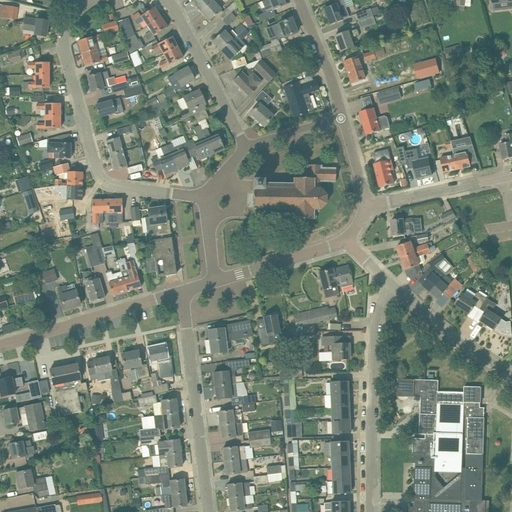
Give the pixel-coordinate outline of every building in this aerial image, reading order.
[(200,12),(213,0),(194,0),(192,2),(193,2),(201,11),(200,11),(200,12)] [(213,0),(200,12),(201,12),(201,11),(209,20),(209,21),(214,16),(215,17),(216,15),(216,14),(223,21),(231,13),(238,7),(235,1),(222,12),(216,5),(221,0),(213,0)] [(283,0),(265,0),(262,2),(266,13),(285,5),(283,0)] [(336,4),(324,9),(330,24),(349,17),(343,2),(336,5),(336,4)] [(18,8),(4,6),(2,18),(16,20),(18,8)] [(147,26),(160,17),(154,7),(141,16),(134,21),(137,25),(143,21),(147,26)] [(358,22),(373,16),(380,14),(377,7),(370,9),(355,14),(358,22)] [(236,17),(231,13),(223,21),(227,26),(236,17)] [(375,24),(373,16),(358,22),(361,29),(375,24)] [(27,17),(24,30),(35,32),(34,35),(46,37),(48,21),(37,19),(27,17)] [(160,17),(147,26),(151,31),(144,36),(147,40),(154,36),(167,27),(160,17)] [(265,29),(271,42),(277,40),(284,37),(285,37),(297,32),(291,18),(265,29)] [(407,25),(405,18),(397,21),(399,28),(407,25)] [(123,39),(134,33),(128,20),(118,24),(123,39)] [(116,21),(102,25),(105,34),(118,30),(116,21)] [(221,50),(247,26),(244,22),(241,25),(233,32),(232,31),(228,35),(224,31),(219,35),(217,36),(217,37),(212,41),(213,42),(213,41),(221,50)] [(255,33),(258,26),(253,24),(248,26),(252,32),(255,33)] [(221,50),(220,51),(221,51),(229,59),(229,60),(245,45),(240,40),(248,33),(245,29),(247,27),(247,26),(221,50)] [(347,32),(334,36),(340,51),(353,47),(350,39),(359,36),(357,29),(348,32),(347,32)] [(137,40),(134,33),(123,39),(130,53),(143,46),(139,39),(137,40)] [(78,41),(81,54),(96,49),(94,42),(102,40),(101,35),(78,41)] [(160,49),(163,55),(177,47),(172,37),(157,44),(157,45),(151,48),(153,53),(160,49)] [(282,52),(279,44),(260,51),(263,59),(282,52)] [(183,58),(177,47),(163,55),(166,60),(159,64),(162,68),(168,65),(169,65),(183,58)] [(363,54),(366,61),(375,58),(385,54),(383,48),(363,54)] [(99,57),(96,49),(81,54),(85,66),(108,60),(107,55),(99,57)] [(137,51),(130,55),(134,67),(142,63),(137,51)] [(21,60),(19,52),(8,55),(10,63),(21,60)] [(129,60),(127,52),(123,53),(111,56),(113,64),(129,60)] [(398,75),(409,72),(405,54),(394,57),(398,75)] [(365,79),(360,65),(357,56),(343,61),(351,84),(365,79)] [(247,64),(244,57),(231,62),(234,69),(247,64)] [(440,73),(436,58),(414,65),(418,80),(440,73)] [(276,75),(261,60),(245,66),(249,69),(243,75),(241,73),(233,81),(248,97),(257,88),(256,88),(262,82),(253,74),(256,71),(268,83),(276,75)] [(35,75),(49,75),(49,63),(35,63),(28,63),(28,68),(35,68),(35,75)] [(168,92),(164,95),(167,100),(176,95),(174,90),(194,80),(188,68),(174,74),(174,75),(168,78),(172,86),(166,88),(168,92)] [(99,73),(88,77),(92,92),(104,89),(104,88),(111,86),(113,93),(130,88),(128,81),(116,85),(114,77),(109,78),(107,71),(100,73),(99,73)] [(49,75),(35,75),(35,82),(28,82),(28,88),(36,88),(49,88),(49,75)] [(127,79),(128,81),(130,88),(141,85),(138,76),(127,79)] [(419,82),(421,90),(432,87),(430,79),(419,82)] [(318,90),(315,80),(299,85),(298,83),(284,87),(294,118),(308,113),(308,112),(306,108),(302,95),(318,90)] [(143,94),(140,86),(123,91),(126,99),(143,94)] [(401,94),(399,88),(385,92),(387,98),(401,94)] [(183,120),(194,115),(205,109),(203,105),(205,104),(199,91),(182,98),(187,108),(179,112),(183,120)] [(262,91),(254,100),(258,105),(250,115),(264,127),(274,116),(265,108),(272,100),(262,91)] [(360,98),(362,105),(371,104),(370,96),(360,98)] [(149,107),(150,108),(159,104),(155,97),(147,101),(149,107)] [(111,100),(96,105),(99,117),(115,113),(113,107),(121,104),(119,99),(111,101),(111,100)] [(160,103),(159,104),(150,108),(154,120),(158,130),(162,128),(158,117),(162,116),(159,111),(169,106),(167,100),(160,103)] [(45,116),(60,116),(60,104),(45,103),(45,104),(36,104),(36,109),(45,109),(45,116)] [(15,115),(14,108),(6,109),(7,116),(15,115)] [(360,112),(366,135),(380,131),(391,128),(388,117),(385,116),(376,118),(374,108),(360,112)] [(205,109),(194,115),(198,122),(205,119),(209,117),(205,109)] [(60,116),(45,116),(45,123),(37,123),(37,128),(45,128),(44,128),(60,128),(60,116)] [(207,128),(209,127),(205,119),(198,122),(199,125),(200,125),(202,130),(207,128)] [(131,125),(116,130),(118,135),(132,131),(131,125)] [(212,154),(199,125),(194,128),(193,129),(196,135),(197,136),(198,136),(201,143),(195,145),(192,139),(186,142),(192,157),(198,155),(200,160),(212,154)] [(199,125),(212,154),(223,149),(218,135),(211,138),(207,128),(202,130),(200,125),(199,125)] [(511,132),(506,134),(508,142),(500,144),(503,160),(511,157),(511,132)] [(33,141),(30,134),(16,138),(19,146),(33,141)] [(59,143),(59,136),(47,139),(47,153),(53,153),(53,158),(70,159),(70,143),(59,143)] [(110,155),(123,152),(118,137),(106,141),(110,155)] [(453,148),(452,141),(445,142),(447,149),(453,148)] [(172,143),(166,146),(177,169),(189,164),(187,159),(192,157),(186,142),(174,148),(172,143)] [(453,155),(457,170),(471,167),(469,161),(477,159),(473,144),(452,150),(453,155)] [(165,174),(177,169),(166,146),(161,148),(166,158),(159,161),(157,156),(151,158),(156,171),(162,169),(165,174)] [(417,147),(419,158),(427,157),(426,146),(417,147)] [(17,150),(8,147),(4,155),(14,159),(17,150)] [(417,179),(434,175),(430,158),(419,161),(416,151),(403,154),(407,171),(415,169),(417,179)] [(123,152),(110,155),(114,170),(127,166),(123,152)] [(457,170),(453,155),(440,158),(443,173),(457,170)] [(53,167),(51,160),(38,164),(41,171),(53,167)] [(394,184),(388,161),(374,164),(380,187),(394,184)] [(82,172),(71,172),(68,163),(53,167),(56,176),(67,173),(67,184),(63,184),(63,186),(82,186),(82,172)] [(253,213),(261,213),(291,214),(291,219),(293,219),(314,219),(316,219),(316,212),(319,212),(319,210),(320,210),(326,203),(326,195),(320,189),(320,182),(335,182),(336,168),(322,168),(322,165),(307,165),(306,178),(293,178),(293,179),(291,179),(291,184),(264,183),(264,180),(252,180),(252,190),(253,190),(253,195),(255,195),(255,201),(254,201),(253,201),(253,213)] [(30,189),(26,177),(19,179),(22,191),(30,189)] [(63,186),(61,186),(55,186),(55,191),(61,191),(60,200),(82,200),(82,186),(63,186)] [(31,190),(23,193),(25,200),(33,198),(31,190)] [(511,215),(511,194),(503,196),(507,216),(511,215)] [(494,198),(498,218),(507,216),(503,196),(494,198)] [(489,220),(498,218),(494,198),(485,199),(489,220)] [(107,200),(108,213),(113,213),(113,223),(122,222),(122,199),(107,200)] [(485,199),(477,201),(481,221),(489,220),(485,199)] [(108,213),(107,200),(92,200),(93,223),(103,223),(103,213),(108,213)] [(481,221),(477,201),(467,203),(471,223),(481,221)] [(138,207),(130,208),(132,222),(140,220),(138,207)] [(150,241),(171,238),(169,219),(166,219),(164,207),(148,209),(149,217),(144,218),(147,241),(150,241)] [(74,218),(72,209),(58,212),(60,221),(74,218)] [(452,210),(441,216),(445,223),(456,217),(452,210)] [(403,219),(391,221),(393,236),(415,233),(415,232),(423,231),(421,218),(403,220),(403,219)] [(93,246),(93,248),(101,246),(98,233),(90,236),(93,246)] [(397,247),(401,258),(433,247),(433,246),(434,246),(431,236),(428,237),(428,234),(417,236),(418,243),(419,243),(420,246),(413,249),(411,242),(397,247)] [(463,237),(457,240),(460,245),(465,242),(463,237)] [(150,241),(151,254),(152,259),(174,257),(171,238),(150,241)] [(133,243),(127,244),(130,257),(137,255),(133,243)] [(29,249),(35,264),(44,261),(38,246),(29,249)] [(91,267),(99,265),(94,249),(93,248),(93,246),(85,248),(91,267)] [(94,249),(99,265),(105,263),(104,260),(105,260),(101,246),(93,248),(94,249)] [(433,247),(401,258),(405,270),(413,267),(414,269),(419,273),(421,270),(419,265),(424,263),(426,260),(424,256),(431,253),(431,252),(435,251),(433,247)] [(440,280),(447,274),(436,265),(446,259),(442,253),(428,263),(431,267),(428,270),(419,281),(423,284),(422,285),(430,291),(440,280)] [(174,257),(152,259),(143,261),(145,273),(156,272),(157,277),(166,276),(167,277),(172,275),(176,274),(176,273),(177,272),(175,268),(174,257)] [(123,279),(127,291),(141,287),(133,261),(125,263),(127,270),(121,272),(122,279),(123,279)] [(341,284),(342,287),(353,284),(348,265),(337,268),(341,284)] [(341,284),(337,268),(333,269),(332,269),(318,273),(319,273),(323,289),(326,298),(336,295),(339,294),(336,286),(337,286),(341,284)] [(58,280),(54,269),(48,271),(52,283),(58,280)] [(82,273),(84,280),(91,302),(104,298),(98,279),(92,281),(89,271),(82,273)] [(105,273),(112,296),(127,291),(123,279),(122,279),(114,281),(111,271),(105,273)] [(440,280),(430,291),(439,299),(444,293),(450,299),(462,285),(455,279),(454,281),(447,274),(440,280)] [(58,289),(64,310),(80,305),(75,287),(67,290),(66,286),(58,289)] [(17,304),(35,298),(33,291),(15,297),(17,304)] [(480,309),(486,299),(477,293),(472,300),(462,294),(455,305),(470,314),(475,306),(480,309)] [(486,299),(480,309),(486,312),(480,321),(495,330),(495,329),(500,332),(502,334),(505,334),(507,335),(510,335),(511,335),(510,321),(506,322),(502,319),(491,312),(496,305),(486,299)] [(330,319),(327,306),(294,315),(296,327),(330,319)] [(276,315),(263,317),(266,331),(258,332),(260,346),(274,343),(272,335),(279,334),(276,315)] [(253,335),(250,320),(221,326),(221,329),(208,330),(208,331),(211,354),(227,352),(226,340),(253,335)] [(289,338),(290,350),(302,349),(301,337),(289,338)] [(340,337),(322,338),(322,345),(325,345),(325,352),(332,352),(332,360),(349,359),(349,344),(340,344),(340,337)] [(164,346),(148,349),(151,362),(158,361),(160,378),(173,377),(171,356),(166,356),(164,346)] [(138,351),(121,355),(124,369),(134,367),(137,380),(149,377),(147,367),(141,368),(141,366),(141,365),(138,351)] [(93,361),(87,363),(90,380),(97,379),(97,381),(112,378),(111,370),(109,357),(101,359),(99,358),(96,358),(94,360),(93,360),(93,361)] [(250,367),(249,359),(246,359),(236,360),(236,368),(250,367)] [(77,364),(63,367),(73,413),(81,411),(77,393),(87,391),(86,383),(81,384),(77,364)] [(59,416),(73,413),(63,367),(50,369),(53,386),(57,402),(58,407),(59,416)] [(213,373),(215,386),(236,384),(234,371),(213,373)] [(159,372),(151,374),(153,386),(155,394),(168,391),(167,383),(162,384),(159,372)] [(12,379),(11,377),(0,379),(0,390),(1,397),(14,394),(13,387),(23,385),(21,377),(12,379)] [(421,395),(421,400),(418,400),(418,407),(423,408),(422,414),(420,414),(420,434),(426,434),(425,439),(413,438),(413,452),(483,454),(483,453),(484,440),(483,440),(483,439),(484,439),(484,438),(483,438),(483,434),(484,434),(484,433),(483,433),(484,433),(485,419),(484,419),(484,418),(485,418),(484,418),(484,413),(485,413),(484,413),(484,408),(485,408),(477,408),(477,403),(480,403),(479,403),(480,388),(481,388),(481,387),(463,387),(463,392),(438,392),(439,380),(415,380),(397,379),(397,397),(414,397),(414,395),(421,395)] [(283,384),(284,397),(295,397),(294,380),(282,380),(282,384),(283,384)] [(30,397),(31,400),(41,398),(38,381),(27,383),(28,385),(30,397)] [(49,393),(46,381),(39,382),(41,394),(49,393)] [(330,382),(330,395),(348,394),(348,382),(330,382)] [(217,399),(237,397),(236,384),(215,386),(217,399)] [(212,386),(205,387),(206,399),(214,398),(212,386)] [(123,401),(121,393),(120,387),(111,388),(114,403),(123,401)] [(130,392),(121,393),(123,401),(132,399),(130,392)] [(330,395),(331,408),(349,407),(348,394),(330,395)] [(100,395),(91,395),(91,404),(99,404),(100,395)] [(155,395),(152,395),(141,398),(137,398),(139,407),(157,403),(155,395)] [(255,395),(247,396),(241,396),(242,404),(254,403),(256,403),(255,395)] [(295,397),(284,397),(285,410),(296,410),(295,397)] [(161,401),(161,403),(162,415),(178,413),(176,399),(161,401)] [(15,408),(2,411),(5,425),(18,423),(17,415),(26,413),(30,432),(45,429),(40,403),(25,406),(25,407),(16,408),(15,408)] [(255,411),(254,403),(242,404),(242,412),(255,411)] [(331,408),(332,421),(349,420),(349,407),(331,408)] [(218,412),(220,425),(241,423),(240,410),(218,412)] [(297,422),(296,410),(285,410),(286,423),(294,423),(297,422)] [(139,430),(140,438),(160,436),(159,430),(179,428),(178,413),(162,415),(155,416),(153,416),(155,428),(139,430)] [(281,419),(270,421),(271,431),(282,430),(281,419)] [(349,420),(332,421),(332,433),(350,433),(349,420)] [(243,436),(241,423),(220,425),(221,439),(243,436)] [(287,433),(294,432),(294,423),(286,423),(287,433)] [(90,435),(86,427),(79,430),(82,438),(90,435)] [(103,441),(101,430),(92,431),(93,442),(103,441)] [(247,433),(248,440),(270,438),(269,430),(247,433)] [(33,434),(34,441),(47,438),(46,431),(33,434)] [(159,456),(180,453),(179,440),(166,441),(160,442),(160,436),(140,438),(141,446),(146,445),(149,450),(149,456),(159,455),(159,456)] [(270,438),(248,440),(249,448),(271,446),(270,438)] [(22,442),(9,444),(12,459),(25,456),(25,459),(34,457),(33,454),(35,454),(33,446),(31,447),(30,440),(22,442)] [(287,444),(288,457),(298,457),(297,440),(291,440),(292,444),(287,444)] [(331,455),(349,454),(348,441),(330,442),(331,455)] [(104,453),(105,444),(96,444),(95,453),(104,453)] [(222,448),(224,462),(238,460),(246,460),(244,446),(222,448)] [(482,471),(482,470),(483,470),(483,469),(482,469),(483,454),(413,452),(412,463),(417,463),(417,468),(415,467),(415,468),(415,469),(414,482),(415,482),(415,483),(414,483),(414,484),(415,484),(414,484),(414,498),(414,499),(420,499),(420,507),(409,507),(408,511),(461,511),(489,511),(489,501),(490,501),(481,500),(482,485),(483,485),(482,485),(482,484),(483,484),(483,471),(482,471)] [(180,453),(159,456),(160,468),(169,467),(169,468),(182,466),(180,453)] [(349,467),(349,454),(331,455),(331,468),(349,467)] [(299,469),(298,457),(288,457),(289,470),(294,470),(299,469)] [(239,468),(238,460),(224,462),(226,475),(247,473),(247,467),(239,468)] [(266,467),(267,475),(281,473),(281,472),(285,472),(285,465),(280,466),(280,465),(266,467)] [(332,481),(350,480),(349,467),(331,468),(332,481)] [(144,471),(144,478),(158,476),(158,469),(144,471)] [(30,470),(15,473),(19,489),(33,486),(34,492),(38,491),(39,497),(49,495),(45,476),(31,479),(30,470)] [(268,483),(268,482),(280,481),(282,480),(281,474),(267,475),(253,477),(254,485),(268,483)] [(159,483),(158,476),(144,478),(139,478),(139,484),(145,483),(145,484),(159,483)] [(160,495),(160,496),(185,493),(184,479),(170,481),(162,482),(163,488),(160,488),(161,495),(160,495)] [(332,481),(332,482),(327,482),(327,494),(332,494),(350,493),(350,480),(332,481)] [(227,485),(228,498),(242,497),(250,496),(249,483),(227,485)] [(101,493),(82,495),(84,505),(102,502),(101,493)] [(185,493),(160,496),(161,501),(163,503),(165,503),(165,508),(174,507),(187,506),(185,493)] [(253,495),(250,496),(242,497),(228,498),(230,511),(252,509),(251,503),(253,503),(253,495)] [(141,510),(139,500),(132,500),(133,511),(141,510)] [(330,511),(348,511),(348,501),(330,502),(330,511)]
